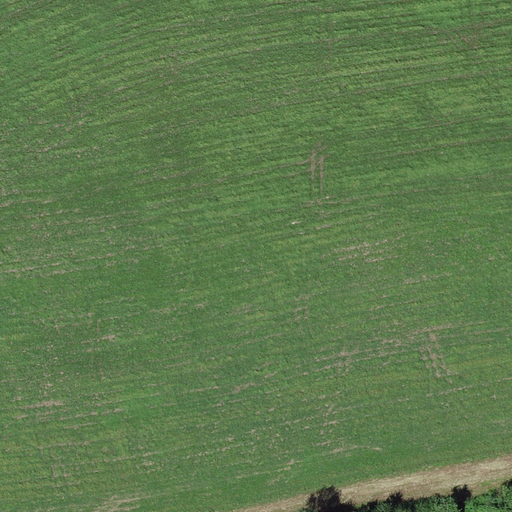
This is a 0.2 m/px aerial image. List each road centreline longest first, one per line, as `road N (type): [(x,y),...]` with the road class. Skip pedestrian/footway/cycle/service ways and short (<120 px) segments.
road 1 (motorway): [(511,377),(341,416),(0,471)]
road 2 (motorway): [(108,511),(511,434)]
